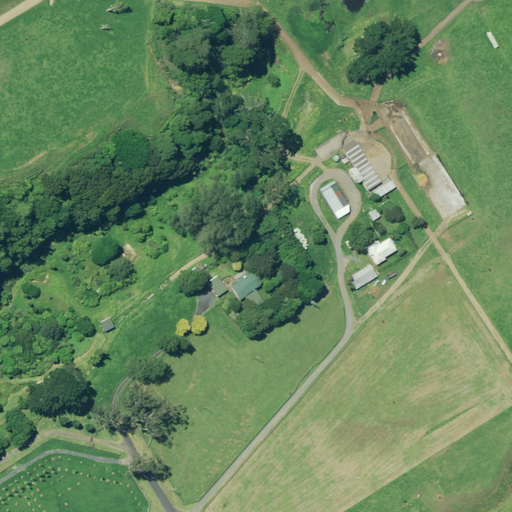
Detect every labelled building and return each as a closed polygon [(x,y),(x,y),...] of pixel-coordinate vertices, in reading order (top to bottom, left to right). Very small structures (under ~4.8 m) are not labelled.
[(358,175),(354,178),(358,183),(362,180),(369,190),(381,183),(375,172),(376,172),(366,157),(365,158),(354,140),(342,148),(354,167),(349,170),(353,175),(357,172),(358,175)] [(396,187),(392,181),(374,193),(378,199),(396,187)] [(343,208),(329,185),(320,190),(335,213),(343,208)] [(381,217),(377,209),(370,214),(374,221),(381,217)] [(396,251),(389,239),(379,245),(377,241),(366,248),(376,265),(385,260),(384,258),(396,251)] [(375,274),(370,265),(350,278),(355,286),(375,274)] [(238,282),(247,295),(260,286),(250,271),(237,280),(238,282)] [(227,291),(217,277),(208,283),(218,297),(227,291)] [(247,295),(238,282),(231,287),(240,300),(247,295)] [(113,327),(107,318),(99,322),(104,332),(113,327)]
